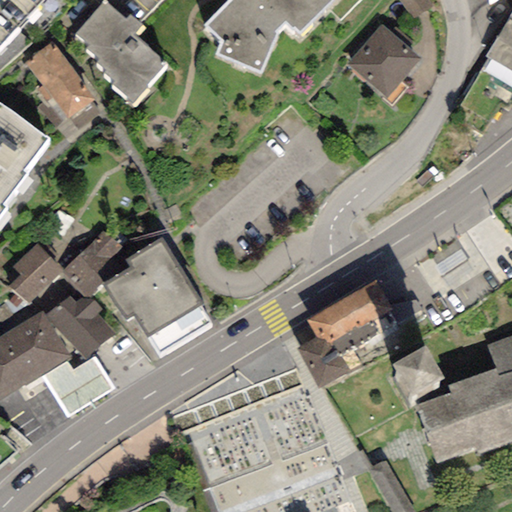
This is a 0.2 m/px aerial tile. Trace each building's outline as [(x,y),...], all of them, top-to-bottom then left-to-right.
[(0,0),(0,55),(53,0),(0,0)] [(238,0),(204,35),(220,51),(215,65),(261,84),(279,43),(278,41),(285,35),(292,42),(294,41),(299,46),(339,5),(334,0),(238,0)] [(427,0),(398,0),(413,21),(433,7),(427,0)] [(511,0),(483,0),(489,11),(511,0)] [(147,96),(167,74),(132,44),(141,34),(129,23),(126,27),(104,8),(75,41),(89,53),(87,56),(101,69),(98,72),(108,80),(105,83),(115,91),(113,94),(128,107),(126,110),(132,115),(148,97),(147,96)] [(511,19),(485,63),(511,79),(511,19)] [(420,63),(382,30),(348,69),(387,103),(420,63)] [(52,47),(25,66),(67,127),(71,124),(77,133),(100,116),(52,47)] [(0,231),(6,223),(3,220),(27,189),(24,186),(49,154),(0,116),(0,231)] [(63,277),(61,278),(85,304),(103,289),(91,276),(119,252),(103,235),(62,276),(63,277)] [(29,311),(61,278),(63,277),(62,276),(37,248),(12,272),(20,281),(8,292),(29,311)] [(151,350),(160,365),(211,335),(201,318),(203,318),(161,248),(125,271),(129,278),(101,296),(126,333),(133,329),(147,352),(151,350)] [(297,356),(319,398),(350,382),(340,365),(378,341),(372,330),(393,317),(376,288),(305,326),(316,344),(297,356)] [(46,320),(85,367),(115,341),(98,321),(102,317),(91,305),(81,306),(74,308),(69,302),(46,320)] [(0,408),(71,365),(43,316),(0,343),(0,408)] [(511,340),(487,350),(496,376),(448,394),(451,402),(441,405),(425,378),(393,398),(411,430),(419,426),(436,471),(475,457),(478,463),(511,450),(511,340)]
